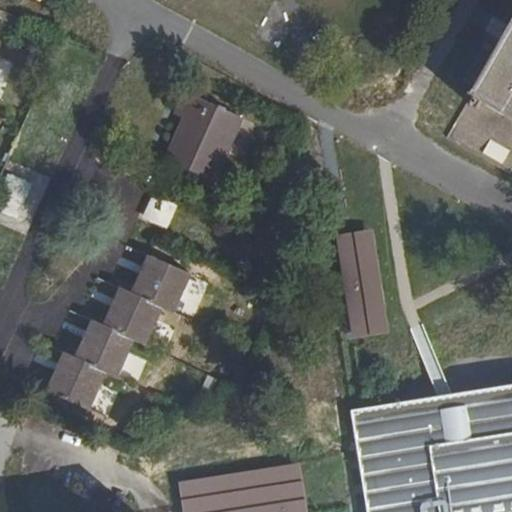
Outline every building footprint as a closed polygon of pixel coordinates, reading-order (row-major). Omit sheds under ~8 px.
[(511,23),(448,136),(510,171),(511,167),(511,23)] [(187,110),(181,124),(165,160),(211,180),(224,151),(216,148),(231,114),(183,93),(178,105),(187,110)] [(172,119),(181,124),(187,110),(178,105),(172,119)] [(216,148),(224,151),(239,118),(231,114),(216,148)] [(0,212),(14,218),(29,181),(6,172),(0,187),(0,212)] [(139,218),(167,230),(177,205),(150,193),(139,218)] [(373,228),(334,234),(349,337),(387,332),(373,228)] [(147,259),(132,293),(115,328),(105,325),(95,320),(79,359),(64,353),(49,392),(89,410),(106,373),(118,378),(133,339),(146,345),(162,307),(173,313),(188,277),(147,259)] [(115,328),(132,293),(121,289),(105,325),(115,328)] [(368,511),(354,418),(511,392),(511,385),(344,411),(360,511),(368,511)] [(368,511),(511,511),(511,392),(354,418),(368,511)] [(305,511),(299,463),(176,479),(180,511),(305,511)]
